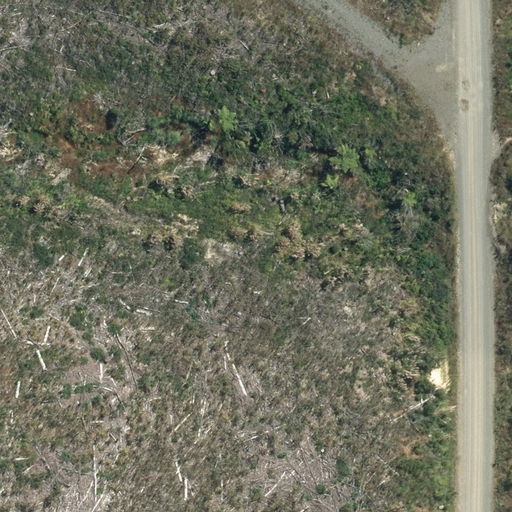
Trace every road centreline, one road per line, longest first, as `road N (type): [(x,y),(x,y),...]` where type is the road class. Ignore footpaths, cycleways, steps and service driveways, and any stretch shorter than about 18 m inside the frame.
road 1 (track): [(469,511),(470,0)]
road 2 (track): [(470,74),(319,0)]
